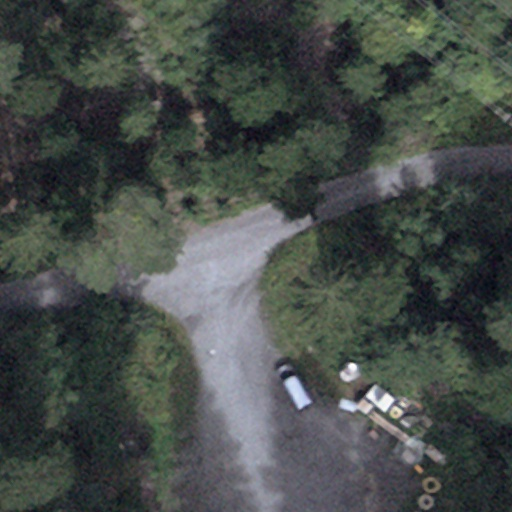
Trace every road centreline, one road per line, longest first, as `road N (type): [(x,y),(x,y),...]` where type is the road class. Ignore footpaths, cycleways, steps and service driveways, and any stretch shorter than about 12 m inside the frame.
road 1 (track): [(0,324),(156,292),(271,222),(480,151),(511,153)]
road 2 (track): [(156,292),(241,426),(404,511)]
